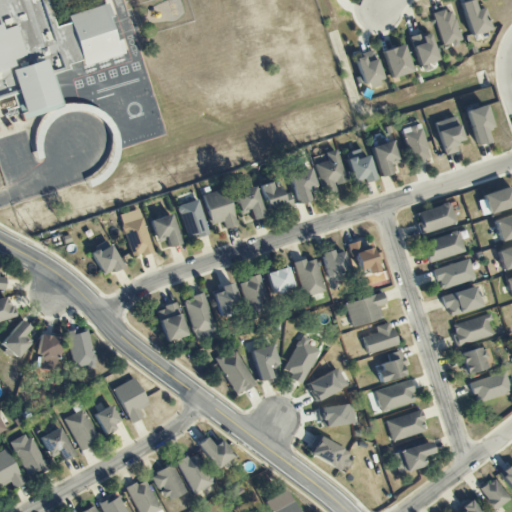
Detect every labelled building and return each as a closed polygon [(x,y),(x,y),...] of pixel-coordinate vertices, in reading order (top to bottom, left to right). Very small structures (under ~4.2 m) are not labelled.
[(0,0),(0,97),(12,93),(22,120),(63,105),(52,76),(120,51),(103,4),(53,23),(45,3),(53,0),(0,0)] [(474,10),(470,0),(458,4),(469,36),(487,30),(480,8),(474,10)] [(432,14),(440,46),(459,41),(451,9),(432,14)] [(427,32),(408,38),(417,66),(436,60),(427,32)] [(381,51),(389,79),(410,72),(402,45),(381,51)] [(362,89),(380,83),(371,52),(352,57),(362,89)] [(484,129),(489,128),(484,106),(465,111),(474,146),(487,143),(484,129)] [(442,155),(456,152),(454,142),(460,141),(455,117),(434,122),(442,155)] [(412,165),(429,160),(418,124),(401,130),(412,165)] [(378,178),(390,174),(387,165),(396,162),(390,142),(369,148),(378,178)] [(343,154),(352,183),(362,179),(363,183),(372,180),(362,148),(343,154)] [(323,153),(325,161),(313,164),(320,191),(344,185),(335,150),(323,153)] [(304,190),(313,187),(307,168),(286,175),(296,205),(308,201),(304,190)] [(258,185),(265,212),(289,205),(284,186),(271,189),(269,183),(258,185)] [(261,217),(252,187),(231,193),(238,216),(247,213),(249,220),(261,217)] [(511,206),(511,197),(509,187),(480,195),(486,214),(511,206)] [(233,226),(225,189),(201,194),(208,225),(221,223),(222,229),(233,226)] [(174,206),(185,240),(206,234),(195,199),(174,206)] [(414,213),(420,234),(453,224),(446,203),(414,213)] [(118,216),(129,255),(138,252),(139,257),(150,254),(138,211),(118,216)] [(148,221),(154,242),(164,239),(166,248),(178,244),(168,214),(148,221)] [(497,242),(511,237),(511,214),(491,221),(497,242)] [(427,263),(461,253),(455,232),(421,242),(427,263)] [(90,253),(99,277),(119,269),(107,240),(95,245),(97,250),(90,253)] [(347,244),(354,276),(366,273),(366,274),(376,272),(370,248),(360,250),(358,241),(347,244)] [(511,246),(495,252),(500,270),(511,266),(511,246)] [(318,254),(325,277),(346,271),(340,252),(331,254),(330,251),(318,254)] [(301,298),(322,291),(311,258),(290,264),(301,298)] [(433,283),(436,282),(438,291),(472,280),(465,259),(429,270),(433,283)] [(289,288),(285,268),(264,272),(268,293),(289,288)] [(236,282),(247,317),(268,310),(257,276),(236,282)] [(217,316),(237,310),(230,283),(217,287),(218,292),(211,294),(217,316)] [(478,307),(471,286),(439,297),(446,317),(478,307)] [(383,304),(380,293),(343,303),(349,327),(379,319),(376,306),(383,304)] [(181,300),(192,341),(213,336),(202,294),(181,300)] [(0,297),(0,321),(12,318),(5,296),(0,297)] [(155,309),(162,341),(183,337),(176,305),(155,309)] [(489,321),(488,314),(450,325),(456,345),(489,336),(485,322),(489,321)] [(0,347),(14,360),(28,344),(21,337),(29,329),(20,321),(0,342),(0,347)] [(375,333),(360,338),(366,355),(395,345),(388,322),(373,327),(375,333)] [(65,337),(73,368),(85,365),(87,370),(95,368),(85,331),(65,337)] [(317,348),(298,339),(280,376),(299,386),(317,348)] [(276,367),(270,345),(249,351),(257,382),(269,378),(267,369),(276,367)] [(458,355),(463,374),(490,367),(485,347),(458,355)] [(232,396),(252,386),(234,350),(214,360),(232,396)] [(379,383),(406,375),(398,351),(386,355),(389,363),(374,368),(379,383)] [(313,402),(344,387),(335,369),(305,384),(313,402)] [(467,384),(474,404),(509,392),(502,372),(467,384)] [(127,424),(140,419),(136,410),(145,406),(134,379),(112,388),(127,424)] [(413,401),(406,381),(372,392),(379,412),(413,401)] [(316,409),(319,429),(352,423),(349,403),(316,409)] [(111,425),(117,421),(109,406),(92,415),(103,436),(114,431),(111,425)] [(96,441),(82,410),(63,418),(77,450),(96,441)] [(424,431),(417,410),(383,421),(390,442),(424,431)] [(61,461),(72,455),(58,428),(38,438),(50,458),(58,454),(61,461)] [(26,479),(45,470),(27,433),(9,442),(26,479)] [(305,454),(339,472),(349,454),(315,436),(305,454)] [(220,441),(211,447),(205,438),(195,444),(213,470),(231,457),(220,441)] [(395,452),(400,473),(423,467),(420,457),(431,454),(428,443),(395,452)] [(23,483),(3,449),(0,451),(0,484),(7,481),(12,489),(23,483)] [(210,484),(194,453),(175,463),(191,494),(210,484)] [(184,493),(170,466),(150,475),(163,503),(184,493)] [(511,470),(511,471),(507,466),(496,474),(511,493),(511,470)] [(159,511),(144,479),(125,488),(135,511),(159,511)] [(477,489),(484,501),(481,503),(487,511),(489,511),(507,501),(493,479),(477,489)] [(295,511),(287,491),(265,501),(269,511),(295,511)] [(100,511),(125,511),(116,495),(97,505),(100,511)] [(477,511),(469,501),(454,511),(477,511)]
